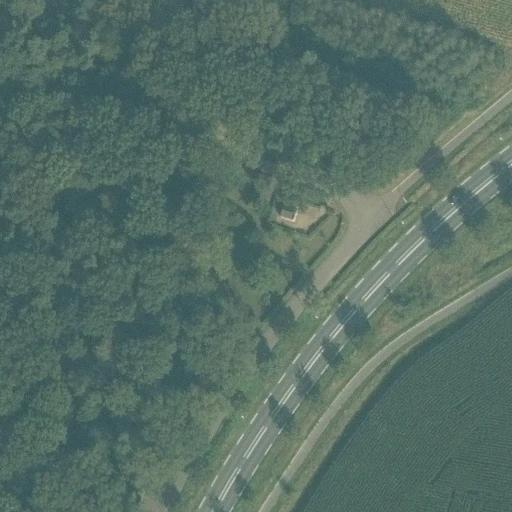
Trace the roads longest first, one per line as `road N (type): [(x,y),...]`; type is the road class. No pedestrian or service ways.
road 1 (unclassified): [(152,0),(213,125),(240,157),(378,214),(303,295),(232,392),(162,511)]
road 2 (primary): [(213,511),(292,387),(353,312),(434,228),(511,165)]
